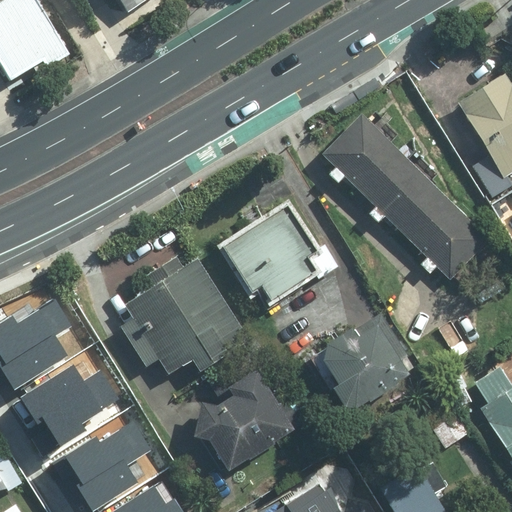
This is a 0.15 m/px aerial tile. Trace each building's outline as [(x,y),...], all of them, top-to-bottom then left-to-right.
[(73,51),(67,41),(70,39),(45,0),(1,0),(0,1),(0,50),(15,73),(45,54),(51,64),(73,51)] [(126,0),(132,9),(145,0),(126,0)] [(511,69),(462,98),(506,175),(511,172),(511,69)] [(494,235),(365,111),(327,150),(456,274),(494,235)] [(321,267),(313,254),(323,247),(293,201),(227,243),(257,290),(268,282),(276,295),(321,267)] [(149,364),(161,356),(171,372),(197,356),(204,367),(253,337),(200,255),(188,262),(182,253),(150,273),(156,282),(126,301),(136,316),(124,323),(149,364)] [(61,289),(14,319),(47,369),(65,358),(61,352),(89,334),(61,289)] [(339,349),(324,358),(352,407),(368,398),(368,399),(417,371),(383,311),(333,340),(339,349)] [(200,408),(234,466),(300,427),(256,353),(212,379),(221,395),(200,408)] [(511,379),(502,363),(476,380),(490,401),(484,405),(511,449),(511,379)] [(5,366),(0,369),(0,423),(37,485),(62,470),(57,461),(74,451),(77,456),(104,440),(95,423),(101,419),(96,410),(104,405),(82,369),(45,391),(38,379),(28,385),(19,370),(10,375),(5,366)] [(450,402),(427,418),(445,446),(469,430),(450,402)] [(450,511),(425,462),(383,483),(397,511),(450,511)] [(345,511),(325,479),(271,511),(345,511)] [(24,511),(18,502),(1,511),(24,511)]
